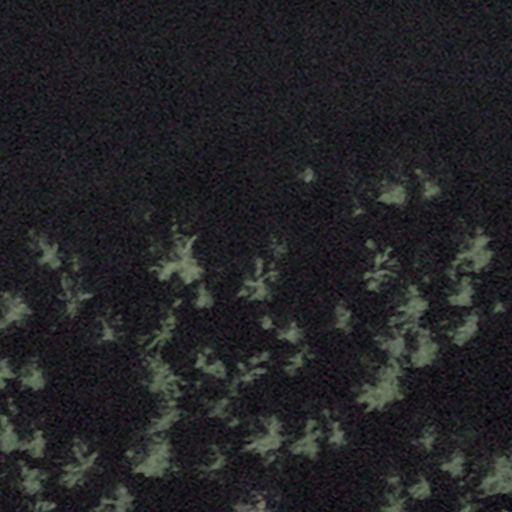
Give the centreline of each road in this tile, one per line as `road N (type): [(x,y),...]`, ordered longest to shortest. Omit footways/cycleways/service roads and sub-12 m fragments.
road 1 (track): [(0,186),(119,121),(459,55),(511,69)]
road 2 (track): [(511,323),(476,335),(307,511)]
